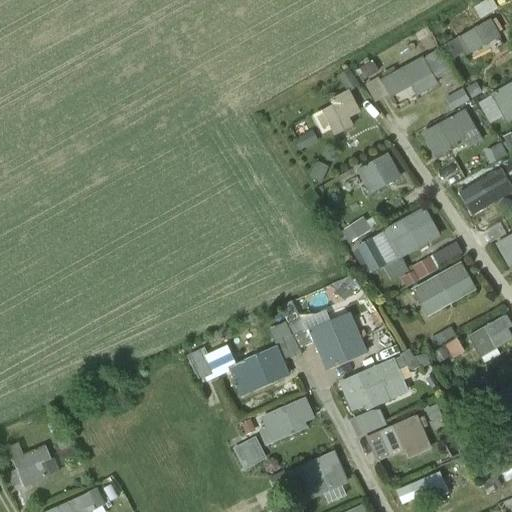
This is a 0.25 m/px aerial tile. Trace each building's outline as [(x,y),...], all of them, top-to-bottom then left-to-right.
[(498,10),(492,0),(489,0),(474,9),(480,21),(498,10)] [(500,39),(491,22),(459,39),(466,53),(468,57),(500,39)] [(448,63),(466,53),(459,39),(441,49),(448,63)] [(449,71),(438,51),(423,60),(422,59),(381,81),(390,99),(412,88),(417,97),(438,86),(434,79),(449,71)] [(378,73),(373,63),(356,72),(362,82),(378,73)] [(350,92),(359,85),(349,71),(339,78),(350,92)] [(387,97),(377,79),(365,86),(375,103),(387,97)] [(511,123),(511,84),(491,95),(492,98),(503,118),(507,126),(511,123)] [(468,102),(462,91),(446,101),(452,111),(468,102)] [(361,114),(350,92),(330,102),(333,107),(313,117),(322,135),(330,131),(334,138),(355,128),(351,119),(361,114)] [(490,125),(503,118),(492,98),(479,105),(490,125)] [(481,142),(465,112),(422,134),(436,160),(466,144),(469,149),(481,142)] [(318,143),(312,132),(295,141),(301,152),(318,143)] [(511,152),(511,134),(503,139),(511,153),(511,152)] [(506,158),(501,146),(484,154),(490,166),(506,158)] [(401,179),(388,155),(357,172),(371,196),(401,179)] [(327,167),(318,163),(311,178),(320,182),(327,167)] [(490,171),(498,187),(510,181),(502,165),(490,171)] [(501,197),(488,175),(459,191),(472,214),(501,197)] [(424,210),(383,233),(384,234),(398,259),(399,261),(402,259),(440,238),(424,210)] [(371,231),(363,219),(342,232),(350,244),(371,231)] [(384,267),(398,259),(384,234),(358,249),(372,274),(384,267)] [(511,266),(511,236),(496,245),(509,269),(511,266)] [(464,259),(456,244),(412,268),(420,282),(464,259)] [(398,259),(384,267),(392,282),(409,272),(402,259),(399,261),(398,259)] [(476,292),(461,264),(413,291),(428,318),(476,292)] [(286,323),(299,351),(312,345),(293,303),(280,309),(286,323)] [(365,354),(349,316),(311,332),(327,370),(365,354)] [(511,327),(506,317),(468,338),(480,359),(511,341),(511,338),(507,330),(511,327)] [(270,331),(278,348),(284,363),(301,356),(299,351),(286,323),(270,331)] [(456,337),(451,329),(431,340),(435,348),(456,337)] [(464,353),(457,340),(445,346),(452,360),(464,353)] [(284,363),(278,348),(237,366),(233,368),(234,370),(238,378),(233,380),(241,397),(290,376),(284,363)] [(230,349),(208,359),(217,378),(234,370),(233,368),(237,366),(230,349)] [(217,378),(208,359),(205,350),(187,358),(199,386),(217,378)] [(408,395),(394,361),(339,384),(351,413),(363,409),(367,412),(408,395)] [(511,387),(499,395),(506,409),(511,406),(511,387)] [(315,420),(306,400),(261,419),(266,430),(259,433),(265,448),(308,430),(305,424),(315,420)] [(358,439),(386,426),(380,412),(371,413),(351,422),(358,439)] [(432,450),(417,417),(367,440),(378,464),(405,452),(409,460),(432,450)] [(266,461),(255,439),(233,450),(244,472),(266,461)] [(13,462),(24,458),(19,446),(8,451),(13,462)] [(51,461),(45,448),(24,458),(13,462),(17,472),(25,489),(47,480),(41,466),(51,461)] [(349,486),(335,453),(287,473),(300,506),(349,486)] [(25,489),(17,472),(2,478),(10,496),(25,489)] [(449,496),(440,475),(397,492),(403,505),(427,495),(431,503),(449,496)] [(97,491),(50,511),(93,511),(104,507),(97,491)]
